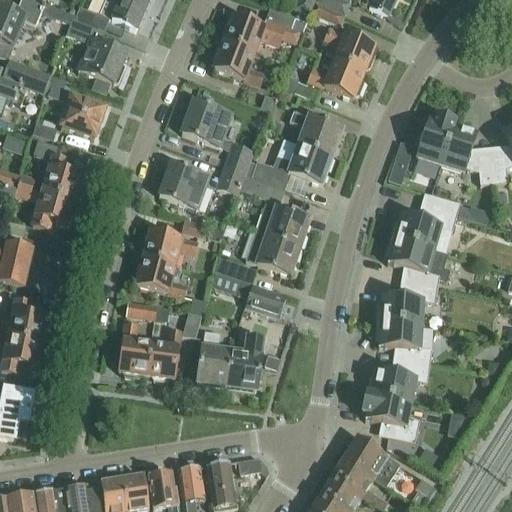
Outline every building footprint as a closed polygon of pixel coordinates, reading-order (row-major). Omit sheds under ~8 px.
[(0,60),(8,64),(7,66),(19,71),(19,69),(20,67),(7,62),(11,51),(22,26),(34,31),(40,16),(70,29),(72,24),(74,20),(44,7),(43,9),(23,0),(22,0),(15,17),(0,10),(0,60)] [(105,0),(97,19),(102,21),(110,24),(116,27),(135,35),(150,0),(105,0)] [(351,0),(315,0),(313,5),(343,19),(350,6),(349,6),(351,0)] [(387,20),(396,0),(373,0),(368,11),(387,20)] [(338,30),(343,19),(313,5),(308,16),(338,30)] [(97,19),(78,11),(75,20),(74,20),(72,24),(97,33),(102,21),(97,19)] [(301,39),(306,26),(270,12),(265,25),(301,39)] [(227,26),(223,39),(225,42),(223,46),(254,58),(260,42),(278,49),(284,32),(265,25),(262,32),(251,28),(233,21),(231,25),(227,26)] [(104,36),(97,33),(72,24),(70,29),(66,39),(88,48),(77,75),(113,89),(113,88),(117,90),(125,70),(121,69),(125,58),(99,48),(104,36)] [(363,76),(364,72),(368,72),(374,59),(371,56),(373,52),(327,33),(323,43),(338,50),(332,65),(363,76)] [(259,91),(263,79),(248,74),(254,58),(223,46),(221,52),(217,53),(212,66),(215,69),(213,74),(259,91)] [(360,83),(363,76),(332,65),(326,81),(311,75),(307,85),(352,104),(354,100),(358,99),(363,86),(360,83)] [(19,71),(7,66),(0,84),(43,100),(50,81),(19,69),(19,71)] [(313,106),(318,95),(285,80),(280,93),(313,106)] [(0,99),(12,104),(16,93),(0,86),(0,99)] [(93,142),(103,113),(65,100),(67,94),(50,89),(46,101),(68,109),(60,130),(93,142)] [(272,118),(277,105),(264,100),(260,113),(272,118)] [(218,152),(230,119),(192,106),(192,107),(193,108),(186,127),(185,126),(180,138),(218,152)] [(342,135),(342,134),(292,116),(288,127),(303,132),(297,149),(331,162),(341,135),(342,135)] [(453,127),(435,121),(433,125),(428,123),(427,124),(428,125),(424,137),(420,136),(416,147),(420,149),(416,162),(415,161),(415,163),(439,170),(453,127)] [(52,144),(56,132),(36,126),(33,138),(52,144)] [(511,126),(506,130),(507,133),(500,137),(500,138),(501,137),(511,157),(511,126)] [(476,140),(476,139),(469,136),(469,133),(454,128),(454,127),(453,127),(439,170),(463,178),(464,177),(463,177),(467,163),(475,140),(476,140)] [(74,206),(81,181),(63,176),(66,165),(62,164),(65,153),(36,145),(32,158),(37,160),(36,161),(50,165),(41,196),(74,206)] [(229,155),(223,170),(243,177),(247,166),(251,156),(231,149),(229,155)] [(321,189),(331,162),(297,149),(291,166),(275,160),(271,171),(256,165),(254,169),(250,167),(245,178),(244,180),(283,194),(289,178),(321,190),(322,189),(321,189)] [(493,189),(506,187),(504,160),(490,162),(493,189)] [(479,190),(493,189),(490,162),(476,163),(479,190)] [(217,186),(207,182),(170,168),(165,181),(167,181),(160,200),(158,200),(158,201),(196,214),(204,191),(216,195),(218,193),(215,192),(217,186)] [(217,186),(215,192),(218,193),(235,199),(238,191),(242,179),(243,177),(223,170),(217,186)] [(0,188),(16,193),(17,189),(20,179),(0,173),(0,188)] [(31,193),(33,183),(20,179),(17,189),(31,193)] [(276,213),(278,208),(283,194),(244,180),(239,192),(245,194),(244,196),(266,204),(265,209),(264,209),(255,237),(299,252),(308,225),(309,225),(309,224),(276,213)] [(0,188),(0,205),(0,206),(1,202),(13,205),(14,198),(16,193),(0,188)] [(28,202),(31,193),(17,189),(16,193),(14,198),(28,202)] [(67,230),(74,206),(41,196),(31,231),(54,238),(57,227),(67,230)] [(455,222),(459,208),(442,203),(423,198),(423,199),(432,202),(429,214),(455,222)] [(460,210),(457,221),(467,223),(470,213),(460,210)] [(451,236),(455,222),(429,214),(425,227),(401,220),(402,219),(400,219),(398,227),(395,226),(390,242),(433,255),(440,232),(451,236)] [(246,236),(250,223),(238,219),(233,231),(246,236)] [(205,243),(209,230),(183,224),(180,238),(205,243)] [(22,241),(25,229),(8,225),(5,236),(22,241)] [(211,231),(208,243),(221,247),(224,234),(211,231)] [(192,258),(195,247),(149,236),(142,263),(173,271),(177,254),(192,258)] [(290,281),(290,280),(289,279),(299,252),(255,237),(245,266),(290,281)] [(433,255),(390,242),(385,259),(388,260),(386,268),(387,268),(388,267),(412,274),(409,289),(436,294),(438,285),(445,287),(449,275),(443,273),(447,259),(433,255)] [(0,284),(22,290),(31,250),(6,244),(0,267),(0,284)] [(251,289),(256,275),(216,261),(211,276),(241,286),(251,289)] [(182,302),(185,291),(169,287),(173,271),(142,263),(135,290),(182,302)] [(246,303),(251,289),(241,286),(237,300),(246,303)] [(278,324),(286,300),(251,289),(246,303),(247,303),(244,313),(278,324)] [(434,307),(436,294),(409,289),(407,304),(382,303),(382,302),(381,301),(380,310),(377,310),(376,327),(421,329),(422,306),(434,307)] [(202,319),(205,306),(192,302),(188,316),(202,319)] [(40,349),(45,323),(36,321),(38,310),(14,306),(7,342),(40,349)] [(154,324),(156,311),(127,308),(126,320),(154,324)] [(165,325),(167,313),(156,311),(154,324),(165,325)] [(441,334),(446,348),(466,340),(460,326),(441,334)] [(419,353),(421,329),(376,327),(375,344),(378,344),(377,353),(379,353),(379,352),(404,353),(402,367),(429,371),(431,354),(419,353)] [(146,380),(150,348),(133,345),(135,331),(124,329),(118,376),(146,380)] [(173,384),(180,336),(169,334),(166,350),(150,348),(146,380),(173,384)] [(217,354),(220,338),(203,336),(201,352),(196,387),(225,392),(231,356),(217,354)] [(0,375),(0,387),(4,389),(19,391),(21,381),(24,382),(26,371),(36,373),(40,349),(7,342),(1,375),(0,375)] [(255,396),(263,344),(246,342),(244,358),(231,356),(225,392),(255,396)] [(268,357),(264,369),(276,373),(278,367),(280,361),(268,357)] [(426,387),(429,371),(402,367),(400,381),(375,376),(376,375),(374,374),(373,383),(369,382),(366,398),(365,398),(410,408),(415,385),(426,387)] [(489,370),(487,377),(498,379),(500,369),(494,367),(489,370)] [(482,379),(480,386),(485,393),(492,394),(493,381),(482,379)] [(31,401),(32,399),(4,393),(0,410),(0,441),(12,444),(16,425),(26,427),(27,425),(26,425),(30,401),(31,401)] [(418,425),(407,421),(410,408),(365,398),(361,418),(365,419),(364,425),(365,425),(365,424),(390,429),(387,442),(407,446),(414,448),(418,425)] [(385,492),(399,470),(356,442),(342,465),(372,484),(385,492)] [(239,479),(260,476),(258,463),(237,466),(239,479)] [(375,511),(393,511),(394,511),(366,493),(372,484),(342,465),(330,483),(361,502),(375,511)] [(211,511),(232,511),(230,496),(233,495),(229,467),(205,471),(211,511)] [(193,511),(193,507),(204,505),(199,472),(176,475),(181,511),(193,511)] [(151,511),(163,511),(175,510),(170,477),(146,480),(151,511)] [(124,511),(147,511),(143,481),(120,484),(124,511)] [(358,511),(356,510),(361,502),(330,483),(319,500),(336,511),(358,511)] [(124,511),(120,484),(99,488),(102,511),(124,511)] [(86,496),(85,490),(63,493),(66,511),(65,511),(100,511),(98,494),(86,496)] [(65,511),(66,511),(63,493),(31,498),(33,511),(65,511)] [(5,511),(33,511),(31,498),(4,502),(5,511)] [(336,511),(319,500),(311,511),(336,511)]
